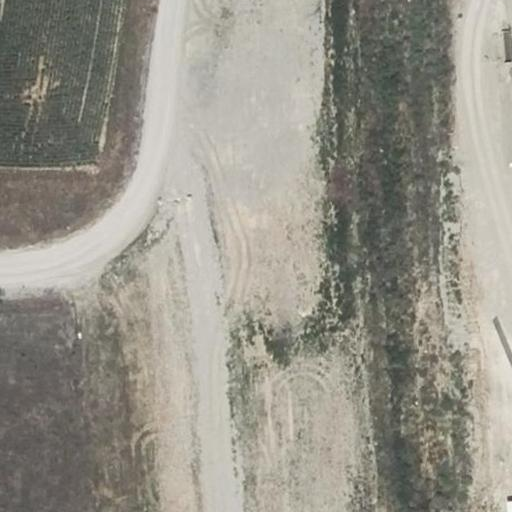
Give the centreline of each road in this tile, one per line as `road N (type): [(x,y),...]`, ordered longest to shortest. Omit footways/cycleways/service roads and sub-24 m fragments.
road 1 (unknown): [(436,0),(398,265),(405,511)]
road 2 (unknown): [(0,266),(73,259),(101,242),(121,216),(173,80),(191,0)]
